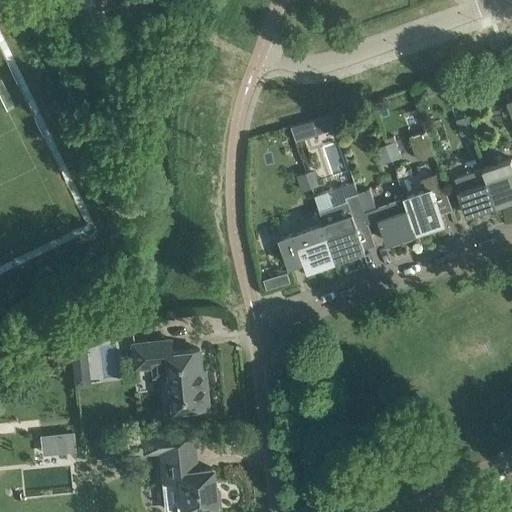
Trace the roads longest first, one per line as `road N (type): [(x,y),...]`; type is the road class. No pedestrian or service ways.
road 1 (residential): [(511,244),(257,330)]
road 2 (residential): [(259,52),(296,62),(337,60),(495,0)]
road 3 (residential): [(282,511),(257,330)]
